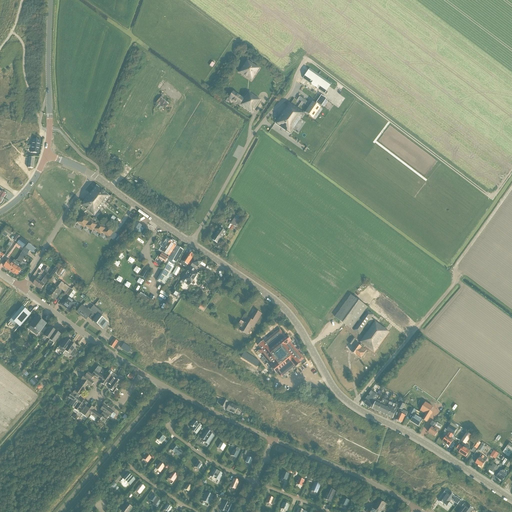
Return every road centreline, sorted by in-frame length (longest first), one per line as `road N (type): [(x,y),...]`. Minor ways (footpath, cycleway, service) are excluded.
road 1 (tertiary): [(511,500),(345,400),(277,302),(94,175)]
road 2 (unclassified): [(422,511),(164,385)]
road 3 (unknown): [(305,59),(488,195),(511,170)]
road 4 (track): [(511,187),(454,267),(455,283),(415,330)]
road 5 (secondary): [(45,153),(50,0)]
road 6 (unclassified): [(142,374),(21,288)]
road 7 (residential): [(21,288),(94,175)]
